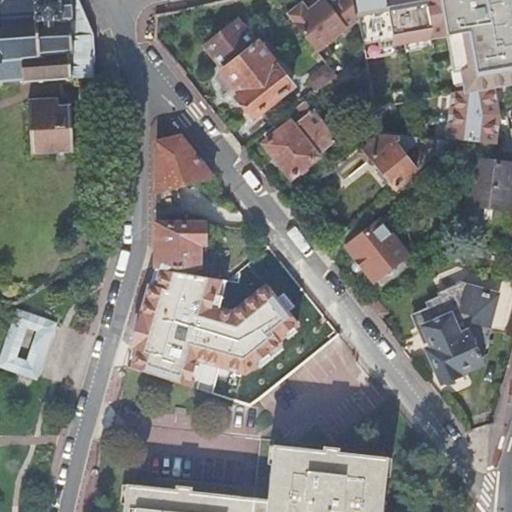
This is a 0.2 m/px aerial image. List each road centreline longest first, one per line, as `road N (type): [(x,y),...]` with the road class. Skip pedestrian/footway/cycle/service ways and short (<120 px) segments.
road 1 (unclassified): [(143,67),(504,511)]
road 2 (unclassified): [(143,67),(127,249),(80,406),(61,511)]
